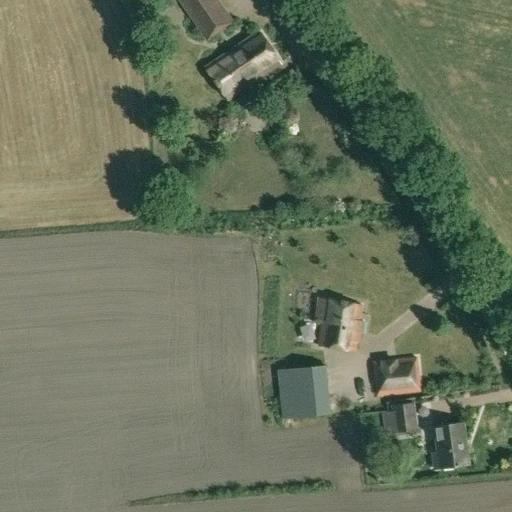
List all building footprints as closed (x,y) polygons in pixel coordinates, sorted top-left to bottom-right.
[(179,0),(200,29),(227,10),(219,0),(179,0)] [(228,99),(281,63),(260,31),(206,66),(228,99)] [(357,351),(363,305),(319,299),(316,321),(322,322),(319,346),(357,351)] [(377,396),(421,391),(418,357),(373,361),(377,396)] [(283,418),(331,414),(326,365),(278,370),(283,418)] [(396,433),(418,431),(414,402),(391,404),(396,433)] [(440,468),(469,464),(463,423),(435,427),(440,468)]
